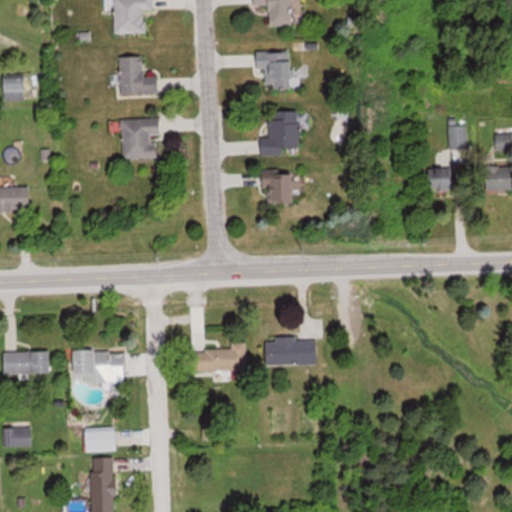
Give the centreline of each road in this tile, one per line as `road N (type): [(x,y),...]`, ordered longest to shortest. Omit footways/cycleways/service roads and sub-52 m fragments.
road 1 (residential): [(0,277),(511,257)]
road 2 (residential): [(217,269),(202,0)]
road 3 (residential): [(144,272),(154,511)]
